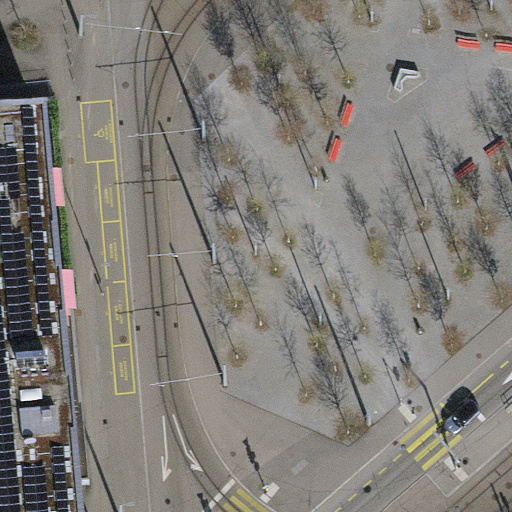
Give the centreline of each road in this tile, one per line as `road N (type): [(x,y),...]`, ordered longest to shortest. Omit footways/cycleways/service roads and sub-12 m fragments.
road 1 (residential): [(127,0),(166,442)]
road 2 (secondary): [(511,372),(350,511)]
